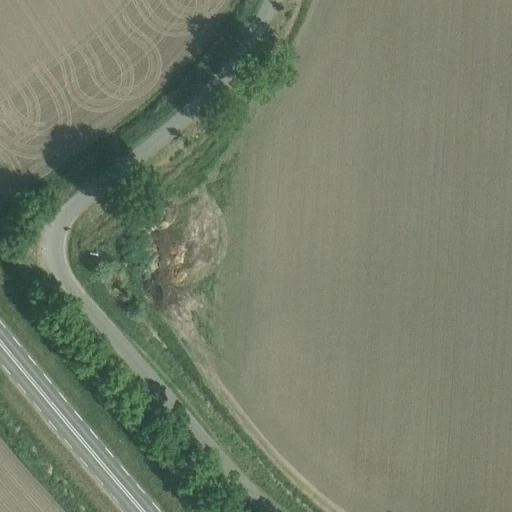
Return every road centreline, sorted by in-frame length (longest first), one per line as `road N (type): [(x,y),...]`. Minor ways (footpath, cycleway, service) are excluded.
road 1 (unclassified): [(270,511),(58,274),(53,249),(71,210),(227,74),(272,0)]
road 2 (secondary): [(153,511),(0,338)]
